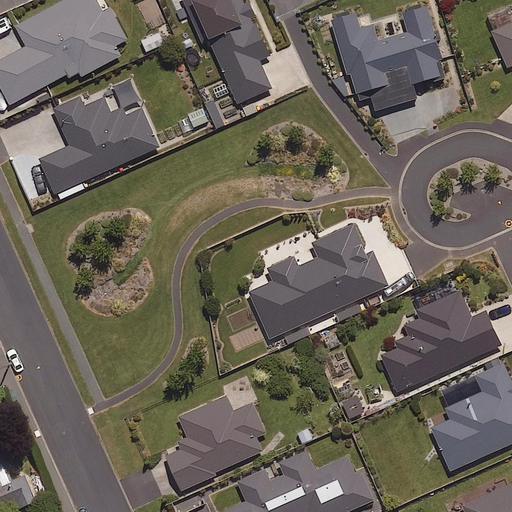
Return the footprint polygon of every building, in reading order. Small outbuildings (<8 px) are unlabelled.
[(107,14),(99,0),(68,0),(17,28),(28,49),(0,63),(0,85),(12,107),(81,70),(85,77),(123,57),(118,48),(129,41),(113,11),(107,14)] [(261,64),(277,57),(258,11),(250,14),(246,4),(251,2),(249,0),(183,0),(202,47),(212,42),(239,106),(273,92),(261,64)] [(355,82),(361,105),(374,101),(377,113),(418,103),(415,89),(448,80),(430,11),(405,18),(410,36),(380,43),(376,28),(362,32),(358,18),(335,24),(350,83),(355,82)] [(511,26),(494,34),(510,70),(511,68),(511,26)] [(167,47),(160,31),(140,41),(147,56),(167,47)] [(87,108),(82,99),(55,111),(72,147),(41,162),(58,197),(161,149),(141,107),(115,119),(106,100),(87,108)] [(212,126),(204,109),(187,116),(194,133),(212,126)] [(249,290),(270,336),(387,283),(371,248),(367,250),(354,221),(312,240),(319,255),(297,264),(293,254),(267,266),(273,279),(249,290)] [(471,315),(459,289),(401,315),(409,332),(394,339),(396,345),(381,352),(401,397),(422,388),(418,380),(500,343),(485,309),(471,315)] [(511,379),(504,361),(475,374),(482,389),(446,405),(450,413),(430,422),(450,468),(511,440),(511,379)] [(232,410),(224,394),(178,417),(190,441),(165,454),(181,488),(262,448),(256,435),(266,430),(251,400),(232,410)] [(361,412),(358,395),(343,397),(346,415),(361,412)] [(314,469),(305,449),(279,461),(284,472),(270,479),(265,467),(238,479),(247,498),(214,511),(303,511),(307,511),(341,511),(373,498),(361,470),(357,472),(349,453),(314,469)] [(0,507),(14,502),(16,507),(36,499),(25,472),(19,475),(11,457),(0,461),(0,507)] [(511,511),(511,480),(463,502),(466,511),(511,511)]
